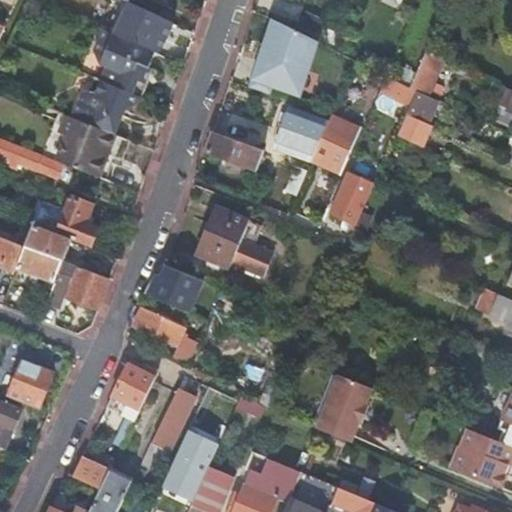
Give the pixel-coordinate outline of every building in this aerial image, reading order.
[(124,39),(139,7),(129,2),(125,1),(111,33),(124,39)] [(161,56),(175,24),(139,7),(124,39),(156,53),(161,56)] [(315,35),(321,22),(305,14),(299,28),(315,35)] [(284,26),(278,23),(269,46),(264,44),(258,59),(253,75),(274,82),(296,90),(303,70),(305,70),(315,41),(307,37),(284,26)] [(156,53),(124,39),(111,33),(104,31),(95,52),(101,66),(107,68),(107,69),(119,74),(143,84),(149,69),(156,53)] [(418,48),(402,84),(410,88),(427,52),(418,48)] [(427,52),(410,88),(417,91),(430,97),(446,61),(427,52)] [(137,97),(143,84),(119,74),(107,69),(102,81),(95,78),(95,79),(137,97)] [(143,84),(149,87),(149,85),(151,77),(152,71),(149,69),(143,84)] [(274,82),(253,75),(249,88),(269,95),(274,82)] [(387,77),(382,90),(404,100),(410,88),(402,84),(387,77)] [(82,94),(72,118),(115,135),(125,111),(126,111),(133,107),(139,102),(142,99),(137,97),(95,79),(94,79),(101,83),(96,95),(89,92),(82,94)] [(511,90),(495,83),(491,90),(482,87),(475,103),(498,114),(501,107),(511,112),(511,90)] [(146,92),(149,87),(143,84),(137,97),(142,99),(146,92)] [(276,149),(312,162),(318,149),(329,124),(291,110),(276,149)] [(56,162),(100,179),(117,136),(115,135),(72,118),(66,115),(59,134),(66,136),(56,162)] [(418,121),(406,116),(398,135),(409,140),(418,121)] [(312,162),(312,163),(325,168),(325,167),(342,175),(348,163),(347,162),(362,131),(332,117),(329,124),(318,149),(312,162)] [(265,151),(215,133),(208,153),(219,158),(218,159),(258,173),(265,151)] [(0,157),(0,158),(1,155),(18,162),(17,164),(58,180),(64,166),(0,140),(0,157)] [(1,155),(0,158),(0,163),(15,169),(17,164),(18,162),(1,155)] [(296,197),(307,174),(297,169),(287,193),(296,197)] [(374,186),(350,175),(332,214),(345,220),(343,225),(349,228),(350,227),(355,229),(356,225),(374,186)] [(68,202),(71,203),(66,213),(39,201),(29,225),(34,227),(58,236),(58,235),(92,248),(99,230),(86,226),(94,207),(72,199),(71,200),(69,199),(68,202)] [(232,264),(249,223),(216,210),(196,258),(229,271),(232,264)] [(262,229),(249,223),(232,264),(264,277),(275,254),(255,246),(262,229)] [(34,227),(26,248),(18,269),(55,283),(63,262),(71,242),(34,227)] [(18,269),(26,248),(0,238),(0,265),(17,272),(18,269)] [(110,280),(63,262),(55,283),(47,305),(63,312),(68,299),(99,311),(110,280)] [(211,316),(221,290),(167,269),(163,277),(159,275),(152,290),(158,293),(211,316)] [(511,331),(511,300),(500,296),(490,317),(508,324),(506,329),(511,331)] [(182,350),(177,362),(189,367),(194,356),(196,350),(185,344),(189,335),(184,333),(186,328),(151,312),(143,308),(134,328),(145,332),(182,350)] [(9,398),(40,410),(54,374),(23,362),(9,398)] [(140,412),(155,381),(156,380),(129,367),(113,398),(130,407),(140,412)] [(373,391),(338,377),(317,430),(320,431),(352,444),(360,424),(362,425),(369,408),(367,407),(373,391)] [(179,391),(151,447),(167,455),(170,451),(171,452),(196,399),(179,391)] [(511,397),(494,441),(511,447),(511,397)] [(265,408),(241,398),(236,409),(260,419),(265,408)] [(0,448),(5,451),(22,412),(0,403),(0,448)] [(140,412),(130,407),(124,417),(128,419),(115,444),(122,447),(140,412)] [(486,437),(469,430),(453,470),(502,490),(511,464),(511,447),(494,441),(486,437)] [(209,467),(219,445),(188,431),(163,487),(193,501),(209,467)] [(167,455),(151,447),(141,470),(149,474),(154,464),(163,469),(168,456),(167,455)] [(302,473),(264,457),(257,455),(232,511),(271,511),(277,499),(289,503),(290,500),(293,494),(302,473)] [(111,472),(84,460),(74,479),(101,491),(111,472)] [(219,511),(235,478),(209,467),(193,501),(192,506),(205,511),(219,511)] [(118,511),(134,480),(112,470),(111,472),(101,491),(90,511),(118,511)] [(318,502),(330,507),(339,488),(302,473),(293,494),(317,505),(318,502)] [(341,511),(371,511),(375,503),(339,488),(330,507),(341,511)] [(289,503),(285,511),(318,511),(290,500),(289,503)]
